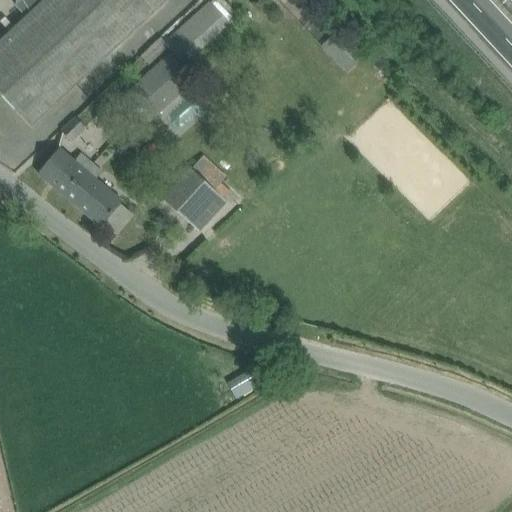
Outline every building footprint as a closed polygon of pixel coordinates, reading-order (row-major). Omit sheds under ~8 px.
[(0,88),(23,114),(23,118),(31,126),(165,0),(19,0),(21,2),(19,4),(20,6),(21,6),(23,9),(28,14),(0,40),(0,88)] [(162,41),(183,65),(213,38),(217,43),(231,30),(207,2),(162,41)] [(111,109),(133,135),(141,128),(193,81),(170,55),(111,109)] [(204,77),(210,82),(228,64),(222,59),(204,77)] [(60,131),(71,142),(86,129),(74,117),(60,131)] [(37,173),(100,227),(102,225),(114,235),(132,212),(94,179),(101,170),(80,152),(72,161),(58,149),(50,158),(37,173)] [(213,190),(226,176),(204,156),(164,200),(198,231),(225,201),(213,190)] [(241,396),(258,386),(250,372),(232,383),(241,396)]
